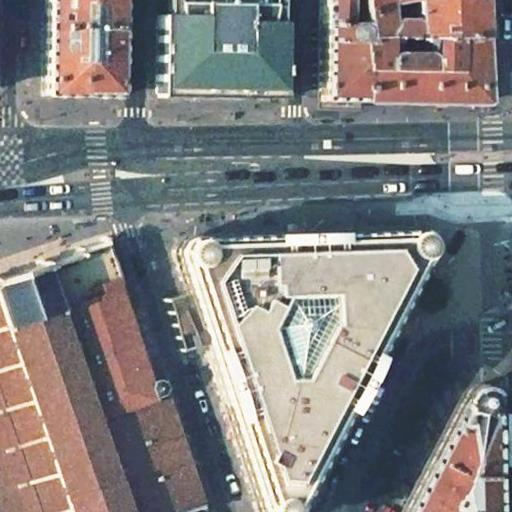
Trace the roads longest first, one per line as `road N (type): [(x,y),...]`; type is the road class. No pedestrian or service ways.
road 1 (residential): [(172,190),(511,178)]
road 2 (residential): [(228,511),(127,229),(129,192)]
road 3 (residential): [(339,511),(421,359),(442,346),(511,331)]
road 4 (residential): [(511,136),(295,139)]
road 5 (residential): [(295,139),(137,142)]
road 6 (residential): [(7,149),(9,0)]
road 7 (residential): [(139,0),(137,142)]
road 8 (residential): [(295,139),(298,0)]
road 9 (residential): [(137,142),(7,149)]
road 10 (residential): [(1,202),(129,192)]
